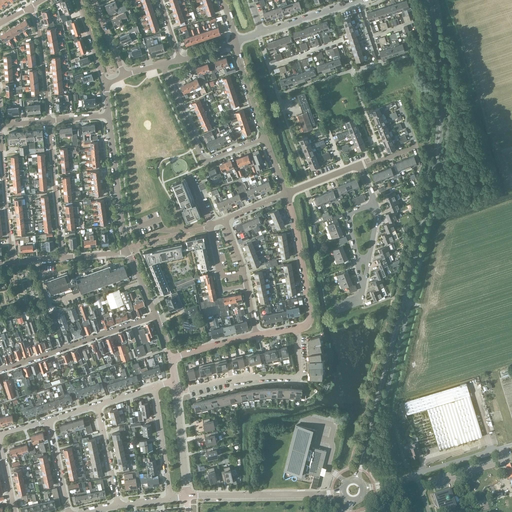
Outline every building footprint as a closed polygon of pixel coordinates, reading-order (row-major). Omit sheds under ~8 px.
[(405,16),(407,22),(410,21),(408,14),(407,9),(409,8),(407,0),(401,2),(403,10),(405,16)] [(118,7),(115,1),(105,5),(109,14),(117,11),(118,14),(127,10),(125,4),(119,7),(118,7)] [(179,4),(172,6),(174,12),(180,9),(179,6),(182,5),(185,4),(185,1),(184,2),(181,3),(179,4)] [(299,1),(293,3),(295,10),(298,10),(301,9),(301,8),(299,1)] [(283,14),(289,12),(287,5),(286,2),(280,4),(281,7),(283,14)] [(398,12),(403,10),(401,2),(395,4),(398,12)] [(289,12),(295,10),(293,3),(287,5),(289,12)] [(390,6),(392,14),(393,16),(395,15),(395,13),(398,12),(395,4),(390,6)] [(63,22),(66,21),(68,20),(66,16),(70,15),(69,14),(71,13),(71,12),(74,11),(71,5),(63,8),(66,14),(64,14),(65,17),(61,18),(63,22)] [(386,15),(390,14),(391,16),(393,16),(392,14),(390,6),(384,8),(386,15)] [(180,9),(174,12),(175,17),(182,15),(181,11),(183,10),(184,11),(187,9),(186,8),(186,7),(183,9),(180,9)] [(213,7),(206,10),(204,10),(200,12),(201,14),(204,13),(207,12),(208,15),(215,13),(213,7)] [(278,16),(283,14),(281,7),(275,9),(278,16)] [(378,10),(381,17),(381,20),(382,19),(384,18),(383,17),(386,15),(384,8),(378,10)] [(272,18),(278,16),(275,9),(269,11),(272,18)] [(375,19),(378,18),(379,20),(381,20),(381,17),(378,10),(372,12),(375,19)] [(266,20),(272,18),(269,11),(263,13),(266,20)] [(372,20),(375,19),(372,12),(367,14),(369,21),(370,23),(372,22),(372,20)] [(115,27),(123,24),(122,21),(128,18),(126,13),(117,17),(116,17),(117,19),(112,21),(115,27)] [(50,15),(44,17),(45,23),(48,23),(48,22),(52,21),(51,18),(53,17),(53,15),(50,15)] [(182,15),(175,17),(177,23),(184,21),(182,15)] [(352,24),(352,23),(351,21),(354,20),(353,17),(343,21),(345,27),(352,24)] [(215,18),(209,20),(210,23),(212,27),(212,29),(215,36),(221,34),(215,18)] [(74,28),(79,27),(77,20),(72,22),(71,19),(68,20),(66,21),(68,25),(69,24),(70,30),(74,29),(74,28)] [(21,23),(24,29),(30,26),(26,20),(21,23)] [(321,23),(324,31),(327,42),(330,41),(328,35),(326,30),(330,29),(328,24),(327,21),(321,23)] [(352,23),(352,24),(345,27),(347,32),(354,30),(353,26),(356,25),(355,22),(352,23)] [(19,32),(24,29),(21,23),(15,26),(19,32)] [(157,23),(150,26),(148,26),(145,27),(140,29),(140,32),(149,29),(151,28),(152,31),(153,31),(154,34),(158,32),(157,30),(159,29),(157,23)] [(327,42),(324,31),(321,23),(315,25),(318,33),(322,32),(322,34),(321,35),(322,39),(323,39),(324,43),(327,42)] [(314,34),(318,33),(315,25),(310,27),(312,35),(313,37),(313,36),(315,35),(314,34)] [(14,35),(19,32),(15,26),(10,29),(14,35)] [(139,32),(137,26),(129,30),(130,33),(120,37),(124,46),(129,43),(128,41),(131,40),(130,36),(139,32)] [(187,29),(186,26),(181,27),(182,31),(185,30),(186,34),(183,35),(184,38),(184,39),(186,45),(192,43),(190,37),(187,29)] [(73,39),(77,37),(76,35),(81,33),(79,27),(74,28),(74,29),(75,34),(72,35),(73,36),(73,39)] [(313,37),(312,35),(310,27),(304,29),(307,37),(310,35),(311,38),(313,37)] [(9,39),(14,35),(10,29),(5,32),(9,39)] [(301,39),(301,38),(307,37),(304,29),(298,31),(301,39)] [(356,36),(356,35),(354,30),(347,32),(349,38),(356,36)] [(302,41),(301,38),(301,39),(298,31),(292,33),(295,40),(299,39),(299,42),(302,41)] [(12,43),(9,39),(5,32),(0,35),(4,42),(7,40),(9,42),(8,42),(10,44),(11,46),(13,45),(12,43)] [(49,41),(57,39),(56,35),(61,35),(61,33),(48,35),(49,41)] [(397,37),(396,33),(393,34),(399,53),(405,51),(402,44),(399,45),(398,42),(397,37)] [(356,35),(356,36),(349,38),(351,44),(358,42),(357,38),(360,37),(359,34),(356,35)] [(287,45),(293,43),(290,35),(284,37),(287,45)] [(158,53),(155,45),(152,36),(141,39),(142,43),(143,43),(147,42),(148,47),(150,55),(158,53)] [(79,46),(84,45),(82,38),(78,40),(77,37),(73,39),(74,42),(78,41),(79,46)] [(288,48),(287,45),(284,37),(279,39),(281,47),(285,46),(286,49),(288,48)] [(278,48),(281,47),(279,39),(273,41),(276,49),(277,52),(276,51),(279,50),(278,48)] [(277,52),(276,49),(273,41),(267,43),(270,50),(269,50),(270,52),(274,51),(275,52),(277,52)] [(353,50),(360,48),(358,42),(351,44),(353,50)] [(140,45),(137,46),(131,48),(133,57),(142,55),(140,49),(144,48),(143,43),(142,43),(139,44),(140,45)] [(155,45),(158,53),(165,51),(163,43),(155,45)] [(393,55),(399,53),(395,43),(390,45),(393,55)] [(51,52),(59,51),(58,47),(63,46),(63,44),(50,46),(51,52)] [(84,45),(79,46),(81,51),(78,53),(79,56),(82,55),(82,53),(87,52),(84,45)] [(393,55),(390,45),(387,46),(386,45),(384,46),(388,57),(393,55)] [(382,59),(388,57),(384,46),(382,47),(383,50),(379,51),(382,59)] [(333,48),(330,49),(332,55),(333,60),(336,68),(342,66),(338,54),(339,54),(337,47),(333,49),(333,48)] [(354,56),(362,53),(360,48),(353,50),(354,56)] [(362,53),(354,56),(357,62),(364,60),(362,53)] [(74,58),(70,59),(71,63),(75,61),(76,63),(77,62),(78,66),(81,65),(89,63),(87,57),(80,59),(79,57),(74,58)] [(223,67),(224,69),(225,73),(225,75),(228,74),(227,71),(225,66),(229,65),(226,57),(220,59),(223,67)] [(22,60),(20,61),(21,68),(23,68),(23,63),(26,62),(28,62),(29,66),(33,65),(36,65),(35,59),(28,60),(26,60),(22,60)] [(213,69),(214,72),(215,72),(217,71),(220,70),(219,68),(223,67),(220,59),(214,61),(215,63),(211,64),(213,69)] [(330,70),(328,62),(325,63),(324,60),(321,61),(325,72),(330,70)] [(330,70),(336,68),(333,60),(328,62),(330,70)] [(319,74),(325,72),(321,61),(319,63),(320,65),(316,66),(319,74)] [(211,70),(213,76),(211,76),(212,79),(216,78),(215,72),(214,72),(213,69),(211,64),(208,65),(208,64),(202,65),(204,73),(210,71),(210,70),(211,70)] [(202,74),(204,73),(202,65),(196,67),(199,75),(199,78),(200,80),(201,80),(202,80),(202,81),(205,79),(204,75),(203,76),(202,74)] [(310,67),(307,68),(311,78),(317,76),(314,69),(311,70),(310,67)] [(307,68),(305,69),(306,72),(303,73),(305,80),(311,78),(307,68)] [(305,80),(303,73),(299,74),(299,73),(297,71),(296,72),(297,74),(299,82),(305,80)] [(294,72),(295,75),(291,76),(294,84),(299,82),(297,74),(296,72),(294,72)] [(83,76),(82,73),(77,75),(74,76),(75,82),(80,81),(79,80),(83,79),(84,82),(89,81),(89,82),(94,80),(91,74),(83,76)] [(222,84),(224,84),(232,81),(230,75),(223,78),(224,81),(221,82),(222,82),(218,84),(219,86),(222,85),(222,84)] [(288,86),(294,84),(291,76),(286,78),(288,86)] [(197,78),(192,81),(195,88),(196,90),(196,91),(202,89),(200,85),(202,84),(201,80),(200,80),(199,78),(197,79),(197,78)] [(282,88),(288,86),(286,78),(280,80),(282,88)] [(189,90),(195,88),(192,81),(186,83),(189,90)] [(226,89),(234,87),(232,81),(224,84),(226,89)] [(184,93),(189,90),(186,83),(181,86),(184,93)] [(223,97),(225,96),(228,95),(236,93),(234,87),(226,89),(227,93),(222,95),(223,97)] [(22,98),(23,98),(24,98),(24,94),(23,94),(23,92),(22,89),(6,90),(7,96),(13,96),(13,92),(19,92),(19,93),(19,95),(21,95),(22,98)] [(230,101),(237,98),(236,93),(228,95),(230,101)] [(303,113),(307,112),(312,126),(315,125),(304,93),(297,96),(303,113)] [(90,99),(90,94),(84,95),(85,99),(81,100),(82,106),(96,105),(95,98),(90,99)] [(34,105),(34,101),(38,101),(37,97),(28,98),(29,102),(31,101),(31,105),(28,106),(28,113),(41,112),(40,104),(34,105)] [(62,102),(62,98),(58,98),(58,102),(56,102),(57,110),(67,109),(66,105),(66,101),(62,102)] [(232,107),(239,105),(239,104),(237,98),(230,101),(232,107)] [(195,108),(202,104),(200,99),(192,102),(195,108)] [(197,113),(204,110),(203,107),(208,105),(207,102),(202,105),(202,104),(195,108),(197,113)] [(374,117),(382,114),(385,113),(382,107),(371,111),(374,117)] [(199,119),(207,115),(206,112),(210,110),(209,108),(205,110),(204,110),(197,113),(199,119)] [(245,116),(243,110),(236,112),(236,113),(234,113),(234,116),(237,115),(238,118),(245,116)] [(307,112),(303,113),(297,115),(303,132),(313,129),(312,126),(307,112)] [(212,113),(207,116),(207,115),(199,119),(202,124),(209,121),(208,118),(213,116),(212,113)] [(376,123),(384,120),(382,114),(374,117),(376,123)] [(240,124),(247,121),(245,116),(238,118),(232,120),(233,122),(238,120),(240,124)] [(354,118),(346,121),(343,122),(344,124),(345,124),(346,128),(348,127),(356,124),(354,118)] [(389,121),(385,122),(384,120),(376,123),(378,129),(386,125),(390,124),(389,121)] [(209,121),(202,124),(204,130),(212,127),(209,121)] [(247,121),(240,124),(234,126),(234,128),(240,126),(241,130),(249,127),(247,121)] [(347,135),(358,130),(356,124),(348,127),(349,130),(337,135),(338,138),(344,136),(344,135),(346,134),(347,135)] [(89,125),(89,133),(90,138),(90,140),(95,139),(98,139),(97,136),(92,136),(92,133),(96,132),(95,125),(89,125)] [(381,134),(389,131),(386,125),(378,129),(381,134)] [(60,136),(72,135),(73,145),(78,144),(76,129),(76,130),(72,130),(71,127),(60,128),(60,136)] [(249,127),(241,130),(239,130),(236,132),(236,133),(240,132),(242,132),(243,135),(251,133),(249,127)] [(34,142),(35,143),(35,147),(35,148),(35,152),(44,151),(43,141),(42,129),(34,130),(35,140),(34,140),(34,142)] [(224,129),(221,130),(223,133),(223,135),(227,143),(232,140),(231,137),(234,136),(230,129),(229,129),(227,130),(229,133),(226,134),(224,129)] [(34,130),(26,131),(27,143),(27,149),(35,148),(35,147),(35,143),(34,142),(34,140),(35,140),(34,130)] [(358,130),(347,135),(348,138),(352,136),(353,139),(361,136),(358,130)] [(27,149),(27,143),(26,131),(17,132),(18,141),(19,141),(20,154),(28,154),(27,149)] [(221,145),(218,137),(215,139),(212,131),(209,133),(212,140),(216,147),(221,145)] [(391,137),(389,131),(381,134),(383,140),(391,137)] [(16,141),(18,141),(17,132),(9,132),(9,138),(10,140),(10,142),(10,145),(17,144),(17,142),(16,142),(16,141)] [(216,147),(212,140),(209,133),(204,135),(205,139),(207,138),(208,139),(209,139),(209,141),(207,142),(210,150),(216,147)] [(220,134),(221,136),(218,137),(221,145),(227,143),(223,135),(223,133),(220,134)] [(355,145),(363,141),(361,136),(353,139),(355,144),(355,145)] [(391,137),(383,140),(385,146),(393,143),(392,140),(395,138),(394,136),(391,137)] [(310,139),(309,140),(307,137),(299,140),(302,146),(312,142),(312,141),(311,142),(310,139)] [(86,140),(84,140),(85,145),(88,145),(90,145),(91,148),(98,148),(97,141),(95,142),(95,139),(90,140),(88,140),(86,140)] [(304,152),(312,148),(319,146),(325,143),(323,140),(313,144),(313,141),(312,142),(302,146),(304,152)] [(348,147),(342,150),(344,153),(350,150),(356,148),(357,151),(365,147),(363,141),(355,145),(355,144),(348,147)] [(388,152),(394,149),(395,151),(398,150),(396,145),(394,146),(393,143),(385,146),(388,152)] [(314,154),(317,153),(316,150),(313,151),(312,148),(304,152),(307,157),(314,154)] [(255,164),(255,166),(257,170),(258,173),(262,171),(261,169),(259,163),(262,162),(259,152),(253,154),(257,163),(255,164)] [(309,163),(317,160),(316,157),(319,155),(318,153),(317,153),(314,154),(307,157),(309,163)] [(408,158),(411,166),(417,164),(417,165),(421,164),(417,154),(414,156),(414,155),(408,158)] [(251,161),(248,155),(242,157),(245,164),(246,167),(249,166),(247,163),(251,161)] [(243,168),(246,167),(245,164),(242,157),(236,159),(239,166),(242,165),(243,168)] [(405,169),(411,166),(408,158),(401,160),(405,169)] [(229,172),(230,174),(233,172),(232,169),(234,168),(234,167),(231,160),(225,162),(228,169),(229,172)] [(317,160),(309,163),(311,169),(319,166),(317,160)] [(399,171),(405,169),(401,160),(395,163),(396,165),(393,166),(397,175),(400,174),(399,171)] [(229,172),(228,169),(225,162),(219,165),(222,171),(225,170),(226,174),(228,178),(229,179),(227,179),(228,182),(233,180),(231,176),(230,174),(229,172)] [(397,175),(393,166),(385,169),(389,179),(392,178),(394,179),(398,178),(397,175)] [(217,173),(215,168),(209,171),(211,176),(216,175),(217,179),(221,177),(219,172),(217,173)] [(384,179),(388,177),(385,169),(378,172),(382,180),(383,182),(385,182),(384,179)] [(376,182),(379,181),(380,184),(383,182),(382,180),(378,172),(372,174),(376,182)] [(263,184),(266,191),(272,188),(269,181),(268,177),(266,178),(267,182),(264,183),(263,184)] [(350,181),(353,189),(360,187),(356,178),(350,181)] [(187,221),(195,218),(201,216),(196,204),(192,205),(190,201),(194,200),(193,197),(193,196),(192,195),(190,190),(189,188),(190,188),(189,188),(187,183),(187,182),(187,181),(186,181),(185,179),(173,184),(181,205),(182,204),(184,209),(182,209),(187,221)] [(258,186),(261,193),(266,191),(263,184),(264,183),(262,179),(260,180),(262,184),(258,186)] [(347,192),(353,189),(350,181),(344,183),(347,192)] [(255,184),(252,185),(253,188),(252,188),(255,196),(261,193),(258,186),(257,182),(255,183),(255,184)] [(342,194),(347,192),(344,183),(338,186),(339,188),(336,189),(340,198),(343,197),(342,194)] [(246,190),(246,191),(248,195),(249,198),(255,196),(252,188),(253,188),(252,185),(251,184),(249,185),(251,189),(246,190)] [(20,185),(13,186),(14,192),(15,192),(15,194),(21,194),(21,187),(26,187),(26,185),(20,185)] [(342,204),(340,198),(336,189),(333,190),(327,192),(330,200),(331,203),(338,200),(339,202),(340,204),(342,204)] [(388,203),(397,199),(394,191),(384,195),(388,203)] [(239,193),(239,194),(234,195),(233,192),(231,192),(232,196),(233,196),(236,203),(242,201),(241,198),(239,193)] [(331,203),(330,200),(327,192),(321,195),(324,203),(328,201),(329,204),(331,203)] [(233,196),(232,196),(229,198),(227,194),(225,195),(227,199),(228,198),(231,206),(236,203),(233,196)] [(325,205),(324,203),(321,195),(315,197),(318,205),(322,204),(323,206),(325,205)] [(15,205),(22,205),(22,199),(23,199),(23,196),(17,197),(17,199),(15,199),(15,205)] [(228,198),(227,199),(223,200),(222,196),(220,197),(221,201),(222,200),(225,208),(231,206),(228,198)] [(219,210),(225,208),(222,200),(221,201),(218,202),(216,198),(214,199),(215,202),(216,203),(219,210)] [(391,211),(395,210),(401,208),(397,199),(388,203),(391,211)] [(273,218),(280,215),(278,209),(270,212),(272,216),(268,218),(269,220),(273,218)] [(399,218),(399,217),(398,217),(395,210),(391,211),(386,214),(389,222),(393,220),(399,218)] [(329,232),(341,228),(338,221),(337,219),(343,216),(342,214),(333,217),(333,218),(326,221),(328,225),(326,226),(329,232)] [(282,220),(280,215),(273,218),(274,222),(270,223),(271,226),(275,224),(282,220)] [(255,217),(255,218),(253,219),(256,226),(258,231),(261,230),(259,225),(262,224),(262,225),(265,224),(262,218),(260,220),(259,217),(258,217),(258,216),(255,217)] [(258,231),(256,226),(253,219),(247,221),(250,228),(254,227),(255,230),(254,230),(255,232),(258,231)] [(275,224),(276,227),(273,229),(274,231),(277,229),(285,225),(282,220),(275,224)] [(387,233),(391,231),(397,229),(393,220),(389,222),(383,224),(387,233)] [(250,228),(247,221),(242,224),(247,236),(250,235),(247,229),(250,228)] [(239,233),(242,232),(244,237),(241,238),(243,241),(248,239),(247,236),(242,224),(236,226),(237,229),(239,231),(239,233)] [(341,228),(329,232),(332,239),(343,234),(341,228)] [(111,239),(109,239),(109,238),(108,238),(107,230),(101,231),(102,245),(109,244),(111,243),(111,239)] [(391,231),(387,233),(381,235),(385,244),(395,240),(391,231)] [(182,243),(181,244),(177,245),(177,244),(177,245),(176,245),(175,245),(170,246),(168,247),(168,246),(168,247),(163,248),(163,247),(162,247),(163,248),(161,248),(156,249),(157,251),(153,251),(152,250),(144,252),(147,259),(148,260),(147,260),(147,261),(148,260),(150,267),(151,268),(151,269),(152,272),(153,273),(153,274),(154,277),(155,278),(155,279),(156,282),(157,283),(157,284),(157,283),(158,285),(158,287),(159,288),(159,289),(160,292),(161,294),(165,292),(166,295),(171,293),(168,285),(167,285),(165,280),(166,280),(165,280),(163,275),(164,275),(163,275),(161,270),(162,270),(161,270),(159,265),(160,265),(159,265),(157,260),(183,255),(182,250),(185,250),(196,247),(197,247),(198,252),(197,252),(197,253),(198,253),(199,258),(198,258),(199,258),(200,263),(199,263),(201,272),(206,271),(206,268),(210,267),(210,266),(210,267),(209,265),(210,265),(210,264),(209,264),(209,261),(208,259),(209,259),(208,259),(208,256),(208,255),(208,256),(207,254),(208,254),(207,254),(206,250),(207,250),(206,250),(206,249),(203,236),(195,237),(195,239),(191,240),(192,246),(185,248),(183,248),(182,243)] [(77,244),(76,237),(69,238),(70,247),(77,247),(77,245),(78,245),(77,244)] [(252,241),(244,244),(246,250),(254,247),(253,246),(252,243),(256,241),(255,239),(251,241),(252,241)] [(47,249),(54,249),(52,240),(46,241),(46,243),(41,243),(42,249),(46,249),(47,249)] [(254,247),(246,250),(248,256),(256,253),(256,252),(254,248),(260,246),(260,245),(259,245),(258,245),(257,245),(253,246),(254,247)] [(392,254),(392,253),(389,245),(379,249),(382,258),(387,256),(392,254)] [(334,257),(345,253),(343,246),(331,251),(334,257)] [(256,253),(248,256),(249,256),(250,261),(258,258),(258,257),(256,254),(260,253),(259,250),(256,252),(256,253)] [(344,267),(351,264),(350,261),(349,261),(348,259),(345,253),(334,257),(336,264),(344,261),(345,263),(343,264),(344,267)] [(377,260),(380,268),(385,266),(385,267),(388,265),(390,265),(389,263),(390,262),(391,260),(389,255),(377,260)] [(258,258),(250,261),(253,267),(260,264),(259,260),(263,259),(262,257),(262,256),(258,257),(258,258)] [(78,283),(81,292),(128,276),(124,266),(110,271),(108,265),(104,267),(104,269),(87,275),(86,273),(76,277),(76,278),(68,281),(66,273),(59,276),(59,277),(53,279),(53,278),(46,280),(51,295),(71,288),(73,294),(79,292),(77,284),(76,284),(76,283),(78,283)] [(382,277),(388,275),(386,270),(389,269),(388,265),(385,267),(385,266),(380,268),(374,270),(375,271),(378,279),(382,277)] [(254,273),(256,279),(264,277),(263,276),(262,272),(267,272),(266,269),(262,270),(262,271),(254,273)] [(338,282),(350,278),(347,271),(336,276),(338,282)] [(201,284),(213,281),(212,276),(209,276),(208,273),(203,274),(204,281),(201,282),(201,284)] [(192,275),(174,282),(174,283),(176,286),(193,279),(192,275)] [(264,277),(256,279),(257,285),(265,283),(265,282),(264,282),(264,278),(268,277),(268,276),(267,275),(263,276),(264,277)] [(386,286),(382,277),(378,279),(372,281),(373,281),(376,289),(380,288),(386,286)] [(350,278),(338,282),(341,289),(348,286),(350,293),(357,290),(355,285),(353,285),(350,278)] [(194,280),(176,287),(178,290),(192,285),(195,283),(194,280)] [(265,283),(257,285),(258,291),(266,289),(266,288),(265,284),(269,283),(269,282),(269,281),(265,282),(265,283)] [(209,292),(203,293),(204,295),(215,293),(214,287),(208,289),(209,292)] [(266,289),(258,291),(259,296),(267,295),(267,294),(266,290),(270,289),(270,287),(266,288),(266,289)] [(287,295),(288,298),(297,296),(296,287),(287,288),(283,289),(284,290),(288,290),(288,295),(287,295)] [(380,288),(376,289),(370,292),(374,300),(384,296),(380,288)] [(124,303),(120,292),(118,289),(105,294),(106,294),(107,299),(112,313),(114,312),(113,309),(115,308),(114,307),(118,306),(119,305),(124,303)] [(124,303),(128,302),(131,310),(130,310),(127,311),(130,318),(135,317),(136,316),(132,305),(131,301),(130,301),(126,290),(120,292),(124,303)] [(168,305),(180,300),(177,292),(171,294),(172,297),(166,299),(167,303),(168,303),(169,304),(168,305)] [(267,295),(259,296),(261,302),(269,301),(267,296),(272,295),(271,293),(267,294),(267,295)] [(227,303),(231,302),(229,296),(223,297),(220,298),(222,304),(225,303),(226,306),(226,309),(227,312),(227,315),(229,315),(228,310),(229,310),(227,303)] [(98,304),(99,307),(102,306),(99,297),(92,299),(94,305),(98,304)] [(291,299),(294,315),(300,314),(299,307),(295,308),(295,305),(294,305),(294,301),(297,301),(297,298),(291,299)] [(138,316),(143,315),(140,308),(145,307),(143,301),(143,302),(142,299),(140,300),(139,299),(138,299),(136,300),(136,301),(135,301),(136,302),(133,302),(134,305),(138,316)] [(180,300),(168,305),(170,310),(177,308),(178,311),(184,308),(180,300)] [(287,311),(283,311),(282,304),(280,305),(281,312),(282,319),(288,318),(288,317),(287,311)] [(83,322),(84,326),(87,334),(88,334),(90,333),(92,332),(89,324),(90,324),(88,319),(84,305),(80,306),(84,319),(83,322)] [(199,313),(196,305),(184,309),(186,313),(181,315),(184,324),(186,329),(189,328),(190,329),(197,327),(195,322),(189,324),(187,317),(199,313)] [(276,320),(275,313),(272,314),(270,306),(268,307),(271,321),(276,320)] [(72,321),(75,320),(71,309),(70,307),(62,307),(64,313),(68,311),(72,321)] [(90,316),(91,320),(95,332),(100,330),(97,323),(98,323),(96,318),(95,318),(94,317),(98,316),(98,313),(97,309),(96,309),(95,307),(92,308),(93,310),(92,311),(93,315),(90,316)] [(58,323),(54,311),(50,313),(47,314),(51,325),(58,323)] [(239,316),(241,322),(242,329),(248,328),(247,321),(243,322),(241,315),(245,314),(244,311),(238,313),(239,314),(239,316)] [(56,315),(63,334),(67,333),(65,328),(66,328),(67,330),(69,329),(69,327),(63,312),(56,315)] [(107,318),(110,326),(115,324),(112,316),(109,317),(108,316),(109,315),(108,312),(106,313),(107,318)] [(104,328),(110,326),(107,318),(106,313),(103,315),(104,319),(101,320),(104,328)] [(122,321),(120,315),(118,316),(117,313),(113,314),(117,323),(122,321)] [(237,331),(235,324),(231,325),(229,317),(233,317),(232,315),(227,317),(227,318),(231,332),(237,331)] [(213,337),(219,335),(214,317),(212,318),(214,326),(211,327),(210,329),(208,329),(210,335),(212,334),(213,337)] [(225,334),(223,327),(219,328),(217,317),(214,317),(219,335),(225,334)] [(29,334),(33,333),(29,322),(28,320),(25,321),(29,334)] [(152,327),(150,323),(150,322),(145,324),(147,331),(149,330),(149,332),(146,333),(148,341),(153,339),(151,335),(154,334),(153,330),(154,329),(154,328),(154,327),(153,327),(152,327)] [(79,337),(76,329),(75,325),(73,326),(72,324),(70,325),(74,338),(75,338),(76,338),(78,338),(78,337),(79,337)] [(148,343),(143,328),(138,330),(143,344),(135,347),(138,356),(146,354),(146,352),(151,351),(148,342),(148,343)] [(60,329),(56,330),(58,334),(57,334),(58,337),(55,338),(58,345),(64,343),(61,336),(60,333),(61,333),(60,329)] [(135,341),(131,329),(126,331),(129,339),(131,338),(132,342),(135,341)] [(127,342),(123,332),(118,334),(121,341),(122,340),(123,343),(127,342)] [(69,333),(67,333),(63,334),(66,341),(69,341),(71,340),(72,339),(69,333)] [(24,357),(29,355),(23,339),(23,338),(21,339),(20,335),(16,336),(19,343),(24,357)] [(321,344),(319,336),(307,340),(308,345),(307,345),(308,351),(309,359),(308,359),(309,362),(309,364),(307,364),(308,368),(310,368),(310,371),(309,371),(309,373),(310,373),(310,378),(322,379),(322,378),(322,371),(322,370),(324,370),(324,360),(322,361),(320,353),(322,353),(322,352),(321,352),(320,345),(321,344)] [(122,362),(130,359),(129,354),(128,354),(125,344),(115,347),(111,337),(106,339),(111,353),(115,351),(116,355),(119,354),(121,361),(122,362)] [(23,339),(29,355),(34,354),(31,345),(28,346),(27,345),(28,344),(26,338),(23,339)] [(36,340),(40,351),(45,350),(44,348),(47,347),(45,341),(39,343),(38,340),(36,340)] [(105,346),(103,340),(98,341),(103,356),(109,353),(107,346),(105,346)] [(3,341),(0,342),(2,348),(3,347),(6,354),(3,355),(5,363),(10,361),(6,348),(5,347),(3,341)] [(99,350),(96,342),(91,344),(94,351),(95,351),(98,358),(102,356),(99,349),(99,350)] [(6,348),(10,361),(15,360),(10,347),(6,348)] [(278,350),(281,361),(289,359),(287,347),(281,348),(281,349),(278,350)] [(92,352),(90,352),(88,348),(82,350),(85,358),(91,356),(92,361),(95,360),(92,352)] [(83,363),(78,349),(71,351),(74,360),(78,358),(80,364),(83,363)] [(281,361),(278,350),(276,351),(275,349),(270,350),(273,362),(281,361)] [(265,353),(262,354),(264,361),(265,364),(273,362),(270,350),(265,352),(265,353)] [(62,355),(62,356),(58,358),(60,364),(68,361),(70,365),(72,364),(71,360),(70,360),(68,353),(65,354),(64,353),(63,354),(62,355)] [(256,365),(254,354),(253,353),(245,355),(246,358),(247,365),(250,364),(251,366),(256,365)] [(264,361),(262,354),(259,355),(259,353),(254,354),(256,365),(261,363),(261,362),(264,361)] [(247,365),(246,358),(243,359),(242,355),(237,357),(240,369),(245,367),(245,366),(247,365)] [(234,370),(240,369),(237,357),(231,358),(232,361),(229,362),(231,369),(234,368),(234,370)] [(48,359),(43,361),(47,371),(53,369),(51,361),(49,362),(48,359)] [(231,369),(229,362),(227,363),(226,359),(220,360),(223,372),(229,371),(228,370),(231,369)] [(218,374),(223,372),(220,360),(212,362),(215,373),(217,372),(218,374)] [(46,371),(47,371),(43,361),(38,362),(42,372),(46,371)] [(212,374),(215,373),(212,362),(204,364),(207,376),(212,375),(212,374)] [(34,374),(37,373),(39,378),(39,379),(42,378),(40,372),(39,372),(37,364),(34,364),(33,364),(32,364),(32,365),(31,365),(34,374)] [(201,378),(207,376),(204,364),(199,366),(199,369),(197,370),(198,377),(201,376),(201,378)] [(31,374),(29,366),(27,367),(26,366),(24,367),(24,368),(23,368),(26,376),(29,374),(30,378),(33,377),(32,373),(31,374)] [(137,367),(139,374),(142,373),(143,378),(149,377),(147,370),(146,367),(140,368),(139,366),(137,367)] [(153,368),(155,375),(161,373),(159,366),(153,368)] [(129,374),(130,377),(132,383),(138,382),(136,375),(139,374),(137,367),(134,368),(136,374),(133,375),(132,373),(129,374)] [(132,383),(130,377),(127,378),(124,368),(122,369),(123,372),(127,385),(132,383)] [(16,379),(20,378),(21,379),(22,378),(25,386),(28,385),(26,380),(25,377),(24,377),(21,369),(17,370),(16,370),(14,370),(14,371),(13,371),(15,377),(13,378),(15,382),(17,382),(16,379)] [(198,377),(197,370),(194,370),(194,369),(188,370),(190,380),(196,379),(196,377),(198,377)] [(122,377),(118,378),(121,387),(127,385),(123,372),(121,373),(122,377)] [(121,387),(118,378),(115,379),(114,375),(111,376),(113,379),(115,389),(121,387)] [(97,377),(99,383),(96,384),(95,381),(92,381),(93,385),(95,392),(101,390),(99,384),(102,383),(100,376),(97,377)] [(115,389),(113,379),(107,381),(106,378),(103,379),(105,386),(108,385),(110,391),(115,389)] [(14,391),(10,379),(3,381),(9,398),(15,396),(16,398),(20,396),(17,390),(14,391)] [(89,393),(87,387),(84,388),(83,385),(82,381),(79,382),(81,386),(82,388),(84,395),(89,393)] [(459,385),(402,402),(406,415),(409,414),(427,409),(438,445),(439,449),(451,445),(464,442),(471,440),(478,438),(478,437),(479,437),(482,436),(466,383),(459,385)] [(82,388),(81,386),(75,387),(74,387),(73,384),(71,385),(72,388),(74,394),(77,393),(78,397),(84,395),(82,388)] [(298,387),(296,387),(295,398),(305,399),(305,394),(301,393),(302,390),(302,389),(298,389),(298,387)] [(65,397),(64,394),(63,390),(62,388),(60,389),(62,395),(59,396),(59,399),(61,405),(67,404),(65,397)] [(71,395),(74,394),(72,388),(71,388),(69,388),(70,392),(64,394),(65,397),(67,404),(73,402),(71,395)] [(242,400),(240,391),(237,392),(236,390),(234,391),(237,402),(242,400)] [(59,399),(59,396),(55,397),(54,393),(51,394),(56,407),(61,405),(59,399)] [(231,403),(229,394),(225,395),(225,393),(222,394),(225,404),(231,403)] [(42,405),(40,398),(39,394),(36,395),(38,399),(39,402),(36,403),(36,404),(37,406),(39,412),(44,411),(42,405)] [(50,409),(56,407),(51,394),(49,395),(51,399),(47,400),(48,403),(50,409)] [(219,406),(217,397),(213,398),(213,396),(211,397),(213,407),(219,406)] [(50,409),(48,403),(45,404),(44,401),(42,397),(40,398),(42,405),(44,411),(50,409)] [(195,411),(202,410),(199,399),(197,400),(197,402),(193,403),(194,403),(195,407),(195,411)] [(207,409),(205,400),(202,401),(201,399),(199,399),(202,410),(207,409)] [(33,414),(39,412),(37,406),(36,404),(33,405),(33,404),(32,404),(31,400),(28,401),(30,406),(33,414)] [(142,410),(149,409),(148,403),(144,403),(143,400),(139,401),(140,408),(141,407),(142,410)] [(33,414),(30,406),(24,407),(23,404),(20,405),(21,408),(23,414),(26,413),(27,416),(33,414)] [(110,411),(111,417),(119,415),(118,410),(122,409),(121,407),(117,408),(117,409),(110,411)] [(7,409),(5,410),(8,423),(14,422),(13,415),(9,416),(8,413),(7,409)] [(149,409),(142,410),(142,414),(141,414),(142,420),(146,420),(145,417),(150,416),(149,409)] [(119,415),(111,417),(113,423),(118,422),(118,425),(124,423),(123,420),(120,421),(119,416),(124,415),(123,413),(119,414),(119,415)] [(85,426),(85,425),(84,422),(83,418),(77,420),(79,428),(78,428),(80,432),(82,431),(80,427),(85,426)] [(210,421),(209,418),(203,419),(203,420),(204,425),(203,425),(204,430),(204,429),(215,426),(213,420),(210,421)] [(78,428),(79,428),(77,420),(71,422),(74,430),(73,430),(74,434),(76,433),(75,429),(78,428)] [(73,430),(74,430),(71,422),(65,424),(68,431),(67,432),(68,436),(70,435),(69,431),(73,430)] [(131,427),(132,427),(132,431),(135,431),(135,427),(141,426),(141,422),(131,424),(131,427)] [(63,433),(67,432),(68,431),(65,424),(60,425),(62,433),(61,433),(62,437),(65,437),(63,433)] [(143,435),(152,434),(151,424),(142,425),(143,435)] [(321,472),(322,469),(326,451),(312,447),(317,430),(296,425),(284,471),(285,471),(290,472),(297,474),(298,474),(298,475),(298,476),(298,477),(298,478),(299,478),(300,479),(301,479),(302,479),(303,479),(304,478),(304,477),(305,473),(314,475),(320,477),(321,472)] [(120,432),(112,433),(113,439),(121,438),(121,437),(121,435),(120,433),(124,432),(124,430),(120,431),(120,432)] [(217,431),(204,434),(206,439),(205,439),(205,443),(220,440),(217,431)] [(43,432),(37,434),(41,448),(42,452),(46,451),(43,441),(47,439),(46,436),(44,436),(43,432)] [(38,449),(41,448),(37,434),(31,436),(33,443),(37,442),(38,449)] [(121,438),(113,439),(115,445),(122,444),(122,443),(121,439),(125,438),(125,437),(125,436),(121,437),(121,438)] [(146,439),(139,441),(134,441),(134,445),(139,444),(140,446),(142,446),(143,452),(148,451),(148,452),(153,451),(152,442),(147,443),(146,439)] [(122,444),(115,445),(116,451),(124,450),(123,449),(123,445),(127,444),(126,443),(126,442),(122,443),(122,444)] [(404,445),(403,445),(406,456),(407,455),(408,455),(410,454),(411,455),(411,458),(418,456),(417,452),(420,451),(417,442),(412,444),(412,442),(404,445)] [(27,444),(21,446),(25,459),(27,458),(25,452),(29,451),(30,454),(36,453),(34,447),(28,448),(27,444)] [(25,459),(21,446),(15,447),(17,455),(20,454),(21,456),(22,460),(25,459)] [(18,457),(17,455),(15,447),(9,449),(11,456),(15,455),(15,458),(18,457)] [(213,450),(213,447),(206,449),(206,448),(206,449),(207,454),(207,459),(207,458),(218,456),(216,449),(213,450)] [(124,450),(116,451),(117,457),(125,455),(124,451),(128,450),(128,449),(127,448),(123,449),(124,450)] [(125,455),(117,457),(118,463),(126,461),(126,460),(125,457),(129,456),(129,455),(129,454),(125,455)] [(147,467),(157,465),(156,459),(155,459),(154,456),(143,457),(143,461),(146,461),(147,467)] [(126,461),(118,463),(120,469),(123,468),(123,472),(129,471),(129,467),(127,467),(126,463),(130,462),(130,460),(126,460),(126,461)] [(146,477),(153,476),(153,473),(157,472),(157,465),(147,467),(148,473),(148,474),(143,474),(139,475),(140,478),(144,477),(146,477)] [(233,481),(229,466),(223,468),(224,471),(221,471),(223,481),(223,482),(224,482),(229,480),(229,481),(229,482),(234,481),(233,481)] [(215,474),(214,467),(207,469),(211,482),(210,482),(215,482),(214,481),(220,480),(220,481),(220,482),(221,482),(221,481),(220,481),(218,473),(215,474)] [(89,469),(89,470),(90,471),(94,471),(95,475),(93,476),(93,479),(101,478),(101,474),(103,474),(101,468),(94,469),(93,468),(89,469)] [(32,473),(23,475),(15,476),(16,482),(24,481),(23,477),(26,477),(29,476),(32,475),(32,473)] [(133,478),(133,473),(124,475),(125,479),(124,479),(126,490),(137,488),(135,478),(133,478)] [(144,477),(140,478),(141,483),(148,482),(148,487),(159,485),(158,478),(154,479),(153,476),(146,477),(144,477)] [(320,478),(320,477),(314,476),(311,488),(317,489),(320,478)] [(102,479),(96,480),(97,484),(100,497),(106,496),(102,479)] [(22,496),(27,495),(29,494),(28,492),(26,493),(26,489),(32,488),(34,487),(34,485),(18,488),(19,494),(21,494),(22,496)] [(440,511),(456,507),(450,490),(433,495),(438,511),(440,511)] [(76,502),(82,501),(81,494),(80,492),(77,492),(78,495),(75,496),(72,497),(73,500),(75,500),(76,502)] [(47,495),(45,496),(46,499),(44,499),(45,502),(42,502),(43,510),(50,509),(47,499),(49,498),(48,494),(46,495),(47,495)] [(34,498),(32,499),(33,502),(32,502),(33,504),(29,505),(30,511),(35,511),(37,511),(35,501),(36,501),(36,497),(34,497),(34,498)] [(49,498),(47,499),(50,509),(56,508),(56,505),(61,504),(60,499),(50,501),(49,498)] [(37,501),(36,501),(35,501),(37,511),(43,510),(42,502),(37,503),(37,501)]
